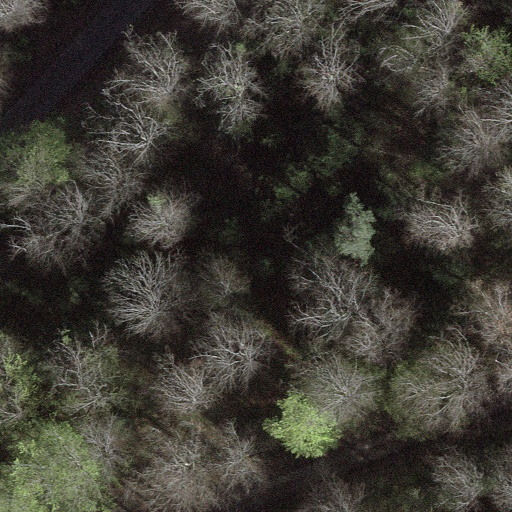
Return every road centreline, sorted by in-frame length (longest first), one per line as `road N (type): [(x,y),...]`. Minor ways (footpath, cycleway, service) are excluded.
road 1 (track): [(511,394),(184,511)]
road 2 (unclassified): [(159,0),(0,167)]
